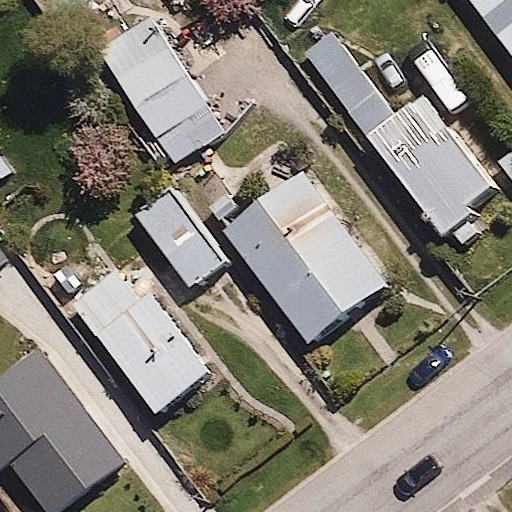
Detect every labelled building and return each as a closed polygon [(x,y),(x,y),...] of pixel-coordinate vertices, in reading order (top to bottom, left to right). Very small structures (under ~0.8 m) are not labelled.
[(511,0),(469,0),(511,54),(511,0)] [(485,210),(508,192),(508,181),(453,109),(429,97),(403,117),(339,33),(310,55),(456,246),(485,225),(485,210)] [(242,136),(184,59),(128,101),(321,355),(404,293),(286,137),(244,169),(222,168),(221,152),(242,136)] [(184,189),(141,221),(198,298),(241,266),(184,189)] [(0,249),(0,290),(20,274),(0,249)] [(132,271),(80,314),(171,425),(225,381),(132,271)] [(51,511),(82,511),(145,461),(47,342),(0,380),(0,481),(5,487),(20,474),(51,511)]
